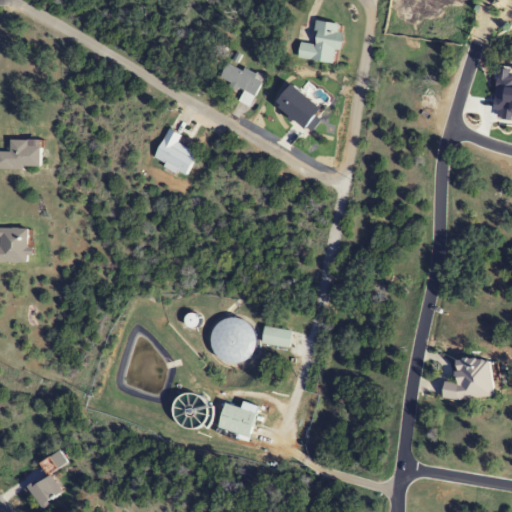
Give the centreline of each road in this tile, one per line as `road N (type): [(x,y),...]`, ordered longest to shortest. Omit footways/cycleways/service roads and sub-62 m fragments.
road 1 (residential): [(371,15),(346,164),(321,179),(14,0)]
road 2 (residential): [(395,511),(435,259),(442,159),(475,44),(499,0)]
